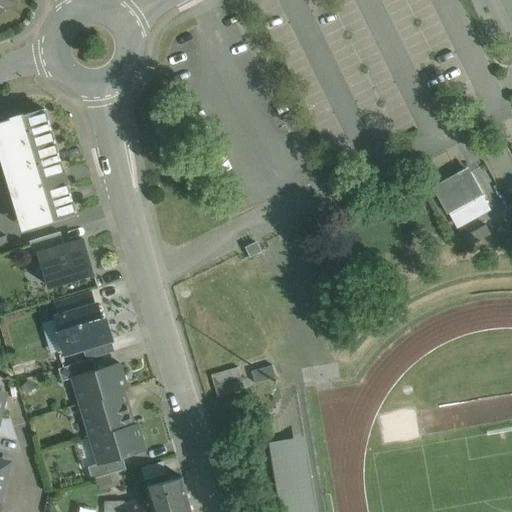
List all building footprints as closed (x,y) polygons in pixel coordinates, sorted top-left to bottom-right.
[(17,0),(0,0),(0,12),(4,11),(3,8),(18,3),(17,0)] [(45,109),(24,115),(24,113),(11,117),(11,119),(0,122),(0,142),(5,141),(9,155),(7,156),(7,157),(55,142),(54,140),(52,132),(51,132),(48,120),(46,112),(45,112),(45,109)] [(55,142),(7,157),(11,168),(15,167),(18,179),(14,180),(21,203),(25,202),(29,214),(25,215),(29,227),(43,223),(53,220),(76,213),(75,211),(76,211),(73,203),(73,202),(70,192),(68,184),(67,184),(67,183),(68,182),(65,171),(64,172),(63,171),(63,170),(61,162),(58,152),(56,144),(55,144),(55,142)] [(471,172),(462,177),(459,172),(433,187),(447,213),(451,211),(459,224),(489,208),(481,194),(483,193),(471,172)] [(60,232),(30,241),(34,255),(39,253),(64,245),(60,232)] [(0,237),(0,250),(10,247),(6,236),(0,237)] [(64,245),(39,253),(49,287),(94,273),(84,239),(64,245)] [(258,245),(246,251),(250,258),(261,252),(258,245)] [(90,292),(55,302),(60,316),(94,305),(90,292)] [(60,316),(57,317),(61,332),(59,332),(66,353),(85,348),(109,340),(112,340),(108,326),(104,327),(97,304),(94,305),(60,316)] [(109,340),(85,348),(88,359),(93,358),(113,352),(109,340)] [(88,359),(58,368),(62,381),(73,377),(96,369),(93,358),(88,359)] [(96,369),(73,377),(81,403),(123,390),(127,390),(119,363),(96,369)] [(238,367),(211,375),(214,386),(241,378),(238,367)] [(241,378),(214,386),(218,397),(245,389),(241,378)] [(123,390),(81,403),(91,438),(134,425),(133,424),(123,390)] [(134,425),(91,438),(99,463),(99,464),(123,457),(145,450),(137,423),(133,424),(134,425)] [(123,457),(99,464),(99,463),(88,467),(92,479),(126,469),(123,457)] [(164,460),(142,466),(145,479),(167,473),(164,460)] [(0,461),(0,499),(9,463),(0,461)] [(182,477),(147,487),(151,502),(144,504),(142,498),(126,503),(128,511),(154,511),(189,503),(182,477)] [(191,511),(189,503),(154,511),(191,511)]
